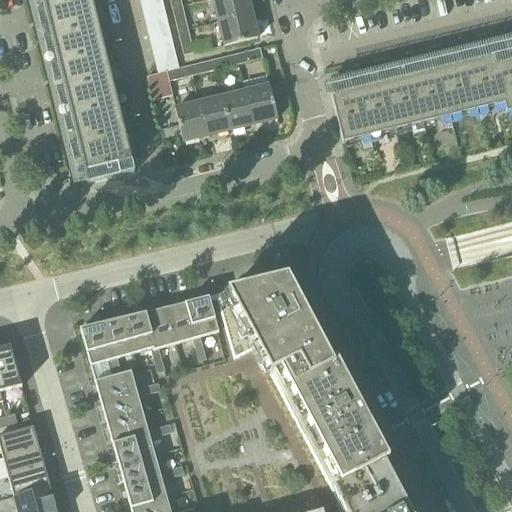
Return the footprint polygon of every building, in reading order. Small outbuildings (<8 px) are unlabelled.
[(91,0),(40,0),(87,186),(134,175),(91,0)] [(143,11),(163,6),(161,0),(141,0),(140,0),(143,11)] [(180,0),(170,0),(173,11),(182,9),(180,0)] [(248,0),(217,0),(213,1),(219,25),(252,17),(248,0)] [(143,11),(145,21),(166,16),(163,6),(143,11)] [(188,32),(182,9),(173,11),(179,34),(188,32)] [(145,21),(148,32),(168,27),(166,16),(145,21)] [(252,17),(219,25),(225,49),(258,40),(252,17)] [(148,32),(150,43),(171,38),(168,27),(148,32)] [(188,32),(179,34),(184,57),(194,55),(188,32)] [(153,53),(174,49),(171,38),(150,43),(153,53)] [(153,53),(156,64),(176,59),(174,49),(153,53)] [(260,51),(237,57),(239,67),(263,62),(260,51)] [(216,73),(239,67),(237,57),(213,63),(216,73)] [(331,98),(343,145),(505,105),(508,114),(511,112),(511,62),(496,66),(494,57),(331,98)] [(158,76),(166,74),(179,71),(176,59),(156,64),(158,76)] [(216,73),(213,63),(190,68),(192,79),(216,73)] [(169,84),(192,79),(190,68),(179,71),(166,74),(169,84)] [(158,76),(147,79),(153,103),(172,98),(169,84),(166,74),(158,76)] [(246,93),(254,127),(277,121),(269,88),(246,93)] [(246,93),(222,99),(230,132),(254,127),(246,93)] [(230,132),(222,99),(199,105),(206,138),(230,132)] [(206,138),(199,105),(175,111),(183,143),(206,138)] [(227,296),(216,298),(216,300),(234,362),(256,350),(299,433),(330,490),(383,462),(384,464),(388,461),(336,363),(332,366),(314,331),(313,329),(287,280),(246,290),(227,295),(227,296)] [(208,299),(186,305),(196,341),(200,340),(218,334),(209,302),(208,299)] [(196,341),(186,305),(181,306),(165,310),(175,347),(192,342),(196,341)] [(154,350),(154,352),(158,351),(175,347),(165,310),(144,315),(154,350)] [(133,356),(150,351),(154,350),(144,315),(139,317),(123,320),(133,356)] [(133,356),(123,320),(102,326),(112,362),(117,361),(133,356)] [(108,363),(112,362),(102,326),(80,331),(90,368),(91,368),(108,363)] [(192,342),(195,353),(203,351),(200,340),(196,341),(192,342)] [(10,348),(0,350),(0,393),(1,394),(22,389),(10,348)] [(162,362),(158,351),(154,352),(154,350),(150,351),(154,365),(162,362)] [(203,351),(195,353),(198,364),(206,362),(203,351)] [(112,362),(108,363),(110,371),(119,368),(117,361),(112,362)] [(162,362),(154,365),(157,376),(165,373),(162,362)] [(119,368),(110,371),(112,378),(121,376),(119,368)] [(101,406),(137,395),(136,392),(131,373),(121,376),(112,378),(94,383),(101,406)] [(158,386),(147,389),(149,396),(160,393),(158,386)] [(149,396),(147,389),(136,392),(137,395),(138,399),(149,396)] [(105,421),(107,426),(143,416),(138,399),(137,395),(101,406),(105,421)] [(14,416),(5,418),(8,428),(17,426),(14,416)] [(143,416),(107,426),(112,447),(149,437),(147,433),(143,416)] [(5,418),(0,419),(0,430),(8,428),(5,418)] [(170,427),(159,430),(161,438),(172,435),(170,427)] [(0,438),(0,450),(3,460),(39,450),(33,429),(0,438)] [(147,433),(149,437),(150,441),(161,438),(159,430),(147,433)] [(154,458),(150,441),(149,437),(112,447),(118,468),(154,458)] [(3,460),(8,479),(44,469),(39,450),(3,460)] [(154,458),(118,468),(124,489),(160,478),(159,475),(154,458)] [(341,511),(409,511),(384,464),(383,462),(330,490),(341,511)] [(50,489),(44,469),(8,479),(14,499),(50,489)] [(170,472),(172,479),(183,476),(181,469),(170,472)] [(159,475),(160,478),(161,482),(172,479),(170,472),(159,475)] [(124,489),(130,509),(166,499),(161,482),(160,478),(124,489)] [(14,499),(17,511),(42,511),(55,508),(50,489),(14,499)] [(169,511),(166,499),(130,509),(130,511),(169,511)]
